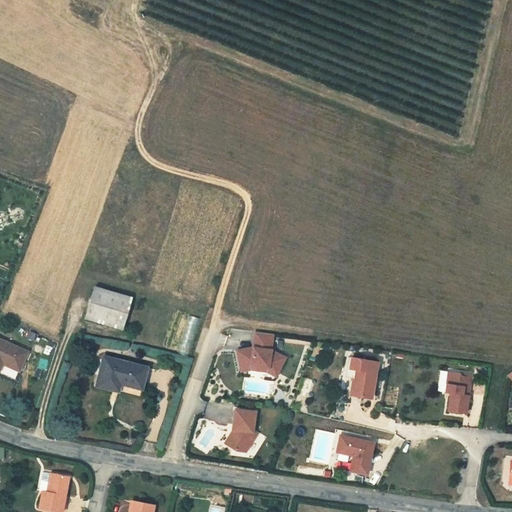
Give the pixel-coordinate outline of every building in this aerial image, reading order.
[(120,322),(129,291),(92,281),(83,311),(120,322)] [(273,343),(275,329),(253,326),(250,341),(232,344),(233,362),(243,361),(253,360),(263,362),(266,362),(275,370),(288,357),(273,343)] [(17,364),(24,348),(0,336),(0,362),(0,363),(3,357),(17,364)] [(353,360),(347,358),(348,352),(336,350),(334,366),(352,369),(353,360)] [(139,383),(144,362),(101,351),(94,380),(110,384),(113,377),(139,383)] [(348,352),(347,358),(353,360),(352,369),(349,388),(371,392),(376,357),(348,352)] [(451,388),(448,406),(463,409),(470,366),(450,363),(446,387),(451,388)] [(463,409),(467,410),(471,388),(468,387),(471,366),(470,366),(463,409)] [(478,368),(471,366),(468,387),(471,388),(475,388),(478,368)] [(253,422),(255,407),(235,404),(232,422),(222,432),(237,446),(249,445),(261,430),(253,422)] [(361,472),(365,442),(329,437),(326,457),(340,459),(343,460),(342,470),(361,472)] [(67,507),(75,470),(58,467),(55,485),(49,484),(45,502),(67,507)] [(138,496),(134,511),(158,511),(160,500),(138,496)]
